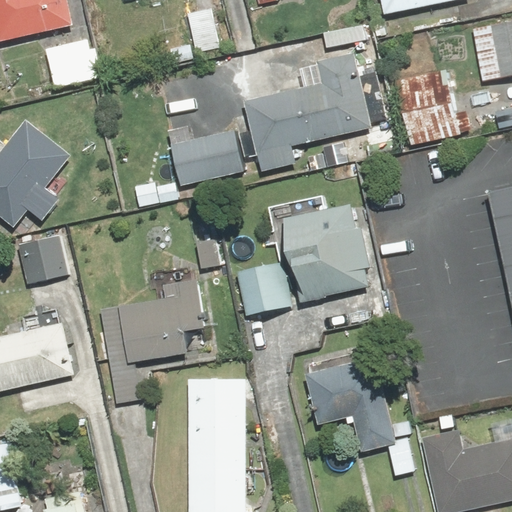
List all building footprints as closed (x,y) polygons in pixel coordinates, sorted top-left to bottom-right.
[(0,0),(0,44),(75,28),(68,0),(0,0)] [(381,0),(385,17),(469,0),(381,0)] [(194,14),(200,42),(177,47),(181,64),(231,53),(228,42),(221,8),(194,14)] [(511,75),(511,22),(474,29),(484,81),(511,75)] [(90,42),(48,51),(56,91),(99,82),(90,42)] [(323,86),(245,103),(261,174),(296,166),(292,149),(374,131),(357,56),(318,64),(323,86)] [(450,71),(397,82),(411,147),(464,136),(450,71)] [(28,122),(0,156),(0,217),(15,230),(29,213),(43,225),(62,203),(47,191),(73,159),(28,122)] [(237,131),(172,146),(181,188),(247,174),(237,131)] [(511,181),(497,185),(511,266),(511,181)] [(359,203),(285,219),(303,306),(377,291),(359,203)] [(68,236),(23,245),(30,284),(75,275),(68,236)] [(223,237),(201,241),(205,270),(227,266),(223,237)] [(285,264),(238,273),(247,317),(294,308),(285,264)] [(167,299),(102,310),(118,407),(143,403),(137,366),(190,357),(186,334),(208,331),(200,281),(165,287),(167,299)] [(64,324),(0,338),(0,395),(77,377),(64,324)] [(378,360),(307,376),(319,429),(356,421),(363,454),(397,446),(378,360)] [(248,511),(248,380),(189,380),(189,511),(248,511)] [(461,432),(423,439),(438,511),(470,511),(511,503),(511,441),(465,451),(461,432)] [(15,443),(0,446),(0,511),(29,506),(15,443)] [(85,511),(82,493),(47,500),(49,511),(85,511)]
